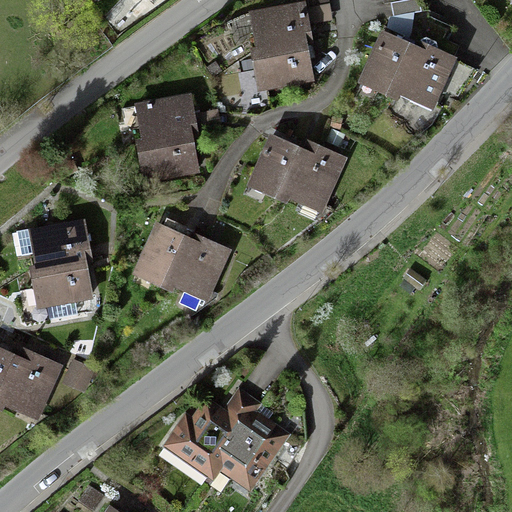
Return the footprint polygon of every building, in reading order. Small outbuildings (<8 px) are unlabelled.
[(426,0),(406,0),(392,3),(395,15),(428,9),(426,0)] [(257,50),(306,41),(313,40),(306,2),(250,13),(257,50)] [(451,34),(454,28),(428,15),(422,27),(434,33),(427,46),(453,59),(456,53),(460,46),(448,40),(451,34)] [(397,91),(417,48),(385,33),(361,85),(393,99),(397,91)] [(306,41),(257,50),(250,51),(257,92),(313,82),(306,41)] [(417,48),(397,91),(432,108),(441,89),(460,98),(474,68),(453,59),(427,46),(419,43),(417,48)] [(144,141),(190,132),(196,131),(189,96),(137,106),(144,141)] [(190,132),(144,141),(137,142),(145,184),(198,174),(190,132)] [(250,191),(282,205),(306,151),(273,137),(250,191)] [(308,147),(306,151),(282,205),(291,209),(293,203),(326,217),(349,165),(308,147)] [(35,268),(85,260),(92,259),(86,225),(29,234),(35,268)] [(171,288),(191,243),(159,229),(135,281),(168,295),(171,288)] [(191,243),(171,288),(210,306),(233,255),(193,238),(191,243)] [(85,260),(35,268),(29,269),(37,315),(93,305),(85,260)] [(404,282),(419,293),(425,285),(410,274),(404,282)] [(0,405),(1,404),(21,359),(0,349),(0,405)] [(21,359),(1,404),(39,421),(63,368),(25,351),(21,359)] [(65,390),(87,399),(97,376),(75,367),(65,390)] [(205,481),(251,416),(261,403),(240,387),(220,414),(208,405),(192,427),(188,423),(172,444),(192,458),(185,467),(205,481)] [(251,416),(205,481),(219,491),(233,472),(246,481),(258,464),(264,469),(285,440),(251,416)] [(80,505),(90,511),(98,511),(106,501),(91,490),(80,505)]
